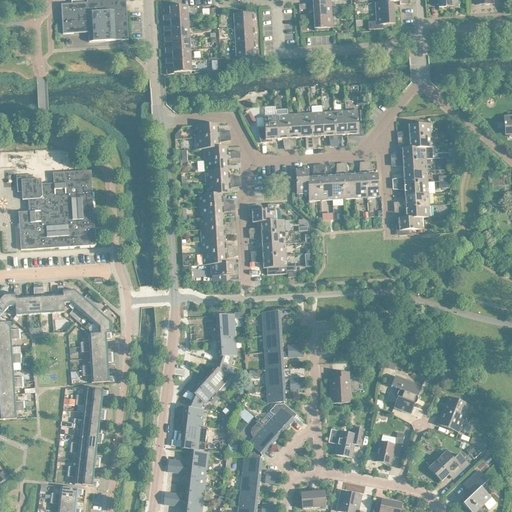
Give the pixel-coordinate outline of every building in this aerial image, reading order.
[(91,39),(130,37),(128,0),(86,0),(63,1),(65,31),(91,29),(91,39)] [(377,0),(378,11),(396,10),(395,0),(377,0)] [(166,18),(172,17),(172,16),(190,15),(190,3),(172,4),(172,12),(165,13),(166,18)] [(315,4),(316,15),(334,14),(333,3),(315,4)] [(236,11),(237,25),(255,24),(254,17),(256,17),(256,10),(254,10),(236,11)] [(396,10),(378,11),(379,22),(397,21),(396,10)] [(334,14),(316,15),(317,26),(335,25),(334,14)] [(166,29),(173,28),(173,26),(191,25),(190,15),(172,16),(172,17),(173,23),(166,24),(166,29)] [(237,25),(237,39),(256,38),(255,31),(257,31),(257,24),(255,24),(237,25)] [(167,39),(174,39),(174,37),(192,36),(191,25),(173,26),(173,28),(173,34),(167,34),(167,39)] [(168,50),(174,50),(174,48),(192,47),(192,36),(174,37),(174,39),(174,45),(167,45),(168,50)] [(256,38),(237,39),(238,54),(256,53),(256,45),(258,45),(258,38),(256,38)] [(168,61),(175,61),(175,59),(193,58),(192,47),(174,48),(174,50),(175,56),(168,56),(168,61)] [(175,59),(175,61),(175,66),(169,67),(169,72),(176,71),(176,70),(194,69),(193,58),(175,59)] [(359,107),(348,108),(349,132),(361,131),(359,107)] [(336,108),(324,109),(326,133),(337,133),(336,108)] [(348,108),(336,108),(337,133),(349,132),(348,108)] [(324,109),(313,110),(314,134),(326,133),(324,109)] [(301,111),(303,135),(308,134),(308,146),(315,145),(315,146),(314,134),(313,110),(301,111)] [(280,136),(291,136),(290,111),(278,112),(280,136)] [(291,136),(303,135),(301,111),(290,111),(291,136)] [(268,137),(280,136),(278,112),(266,113),(267,127),(262,128),(263,140),(268,140),(268,137)] [(196,123),(197,135),(221,133),(220,121),(196,123)] [(411,122),(411,134),(436,133),(435,121),(411,122)] [(198,147),(206,146),(222,145),(222,144),(221,133),(197,135),(198,147)] [(411,134),(412,145),(412,146),(428,145),(434,145),(436,144),(436,133),(411,134)] [(206,146),(206,158),(230,156),(242,155),(241,149),(230,150),(230,144),(222,144),(222,145),(206,146)] [(405,158),(429,156),(435,156),(434,145),(428,145),(412,146),(412,145),(404,146),(405,158)] [(206,158),(207,169),(231,168),(230,156),(206,158)] [(405,158),(406,169),(430,168),(429,156),(405,158)] [(320,162),(321,174),(323,198),(334,197),(333,173),(328,173),(327,162),(320,162)] [(299,191),(310,191),(311,191),(310,174),(310,166),(297,167),(297,165),(292,165),(293,178),(298,177),(299,191)] [(21,209),(23,247),(98,242),(93,168),(55,170),(56,186),(52,187),(51,181),(44,182),(43,176),(35,176),(35,171),(18,173),(19,189),(24,189),(25,197),(31,196),(31,204),(36,204),(37,208),(21,209)] [(207,169),(208,181),(232,179),(231,168),(207,169)] [(406,169),(406,181),(431,179),(430,168),(406,169)] [(380,170),(368,171),(369,195),(381,195),(380,170)] [(368,171),(356,172),(358,196),(369,195),(368,171)] [(345,172),(333,173),(334,197),(346,197),(345,172)] [(356,172),(345,172),(346,197),(358,196),(356,172)] [(311,191),(310,191),(311,199),(323,198),(321,174),(310,174),(311,191)] [(208,181),(208,192),(225,191),(225,192),(233,191),(232,179),(208,181)] [(406,181),(407,192),(431,191),(431,179),(406,181)] [(200,192),(201,204),(225,203),(235,202),(235,198),(225,199),(225,192),(225,191),(208,192),(200,192)] [(407,192),(408,204),(432,202),(431,191),(407,192)] [(408,204),(408,215),(408,216),(425,215),(433,214),(432,202),(408,204)] [(201,204),(202,216),(226,214),(225,203),(201,204)] [(254,220),(263,219),(279,218),(278,206),(277,206),(270,207),(254,208),(254,220)] [(202,216),(202,227),(227,226),(226,214),(202,216)] [(408,216),(408,215),(400,216),(401,228),(420,227),(424,227),(425,227),(425,215),(408,216)] [(263,219),(263,231),(287,229),(287,217),(279,218),(263,219)] [(202,227),(203,239),(227,238),(227,226),(202,227)] [(263,231),(264,242),(288,241),(287,229),(263,231)] [(203,239),(204,251),(228,249),(227,238),(203,239)] [(264,242),(265,254),(289,252),(288,241),(264,242)] [(205,263),(213,262),(229,261),(229,260),(228,249),(204,251),(205,263)] [(289,252),(265,254),(253,254),(253,259),(261,260),(261,258),(265,258),(265,266),(269,265),(269,272),(289,271),(289,268),(298,268),(297,260),(289,261),(289,252)] [(213,262),(213,274),(238,272),(237,260),(229,260),(229,261),(213,262)] [(60,292),(53,293),(54,310),(67,310),(66,300),(65,288),(65,283),(60,283),(60,292)] [(36,294),(29,294),(30,312),(42,311),(40,284),(36,285),(36,294)] [(45,284),(40,284),(42,311),(54,310),(53,293),(46,293),(45,284)] [(16,286),(16,291),(17,291),(17,303),(18,313),(30,312),(29,294),(22,294),(21,285),(16,286)] [(77,287),(65,288),(66,300),(72,300),(77,304),(86,295),(77,287)] [(5,291),(0,296),(0,302),(6,309),(11,304),(17,303),(17,291),(16,291),(5,291)] [(103,311),(86,295),(77,304),(95,320),(103,311)] [(265,311),(266,334),(283,333),(282,310),(265,311)] [(113,319),(103,311),(95,320),(100,324),(101,331),(113,330),(113,319)] [(218,314),(219,337),(237,336),(235,313),(218,314)] [(0,332),(22,331),(22,326),(13,327),(13,319),(2,320),(0,320),(0,332)] [(114,335),(113,330),(101,331),(90,331),(91,339),(82,340),(82,344),(109,343),(109,336),(114,335)] [(0,344),(14,344),(14,337),(23,336),(22,331),(0,332),(0,344)] [(266,334),(267,350),(284,349),(283,333),(266,334)] [(223,353),(221,360),(232,363),(236,353),(238,353),(237,336),(219,337),(220,354),(223,353)] [(110,350),(109,343),(82,344),(82,349),(91,349),(92,356),(115,354),(114,350),(110,350)] [(0,356),(24,355),(23,350),(15,351),(14,344),(0,344),(0,356)] [(267,350),(268,367),(285,366),(284,349),(267,350)] [(115,359),(115,354),(92,356),(92,363),(83,363),(84,368),(111,367),(110,360),(115,359)] [(0,368),(16,368),(15,360),(24,360),(24,355),(0,356),(0,368)] [(217,364),(206,377),(219,388),(230,376),(228,374),(232,363),(221,360),(218,366),(217,364)] [(268,367),(269,383),(286,382),(285,366),(268,367)] [(111,374),(111,367),(84,368),(84,373),(93,373),(93,380),(116,379),(116,373),(111,374)] [(0,380),(25,379),(25,374),(16,375),(16,368),(0,368),(0,380)] [(333,389),(334,399),(351,398),(350,370),(334,371),(335,377),(332,377),(333,389),(332,389),(333,389)] [(395,405),(413,412),(424,384),(397,374),(393,384),(402,388),(395,405)] [(196,391),(193,398),(204,403),(206,399),(208,401),(209,399),(217,398),(217,390),(219,388),(206,377),(194,389),(196,391)] [(0,392),(17,392),(17,384),(26,384),(25,379),(0,380),(0,392)] [(286,382),(269,383),(270,400),(287,399),(286,382)] [(78,392),(77,397),(104,400),(105,393),(109,393),(110,388),(87,385),(87,393),(78,392)] [(0,404),(27,403),(27,398),(18,399),(17,392),(0,392),(0,404)] [(449,426),(460,430),(471,402),(450,394),(443,411),(447,412),(446,415),(452,418),(449,426)] [(85,403),(85,410),(107,412),(108,408),(103,407),(104,400),(77,397),(76,402),(85,403)] [(187,405),(185,422),(203,424),(205,407),(202,407),(204,403),(193,398),(190,406),(187,405)] [(271,409),(263,419),(267,423),(280,435),(295,417),(299,413),(286,401),(278,402),(271,409)] [(27,403),(0,404),(0,407),(0,412),(0,411),(0,417),(19,416),(18,408),(27,408),(27,403)] [(246,406),(240,413),(245,417),(251,410),(246,406)] [(75,416),(74,421),(101,424),(102,417),(107,417),(107,412),(85,410),(84,417),(75,416)] [(257,435),(251,441),(265,452),(280,435),(267,423),(261,418),(259,419),(260,420),(255,425),(255,427),(254,428),(254,429),(254,430),(254,432),(255,433),(256,434),(257,435)] [(83,427),(82,434),(105,436),(105,431),(100,431),(101,424),(74,421),(74,426),(83,427)] [(203,424),(185,422),(183,445),(200,447),(203,424)] [(330,442),(338,444),(337,450),(353,454),(356,441),(363,443),(366,427),(356,425),(354,433),(332,429),(330,442)] [(72,440),(72,445),(99,448),(99,441),(104,441),(105,436),(82,434),(81,441),(72,440)] [(474,434),(472,440),(486,446),(489,440),(474,434)] [(377,459),(393,462),(396,449),(402,450),(404,436),(398,435),(397,442),(381,439),(377,459)] [(230,440),(230,450),(238,451),(239,441),(230,440)] [(80,451),(79,458),(102,460),(102,455),(98,455),(99,448),(72,445),(71,449),(80,451)] [(192,449),(190,466),(208,468),(210,451),(192,449)] [(443,477),(442,477),(443,478),(454,468),(458,473),(470,462),(461,452),(455,458),(448,451),(449,451),(448,450),(431,466),(432,466),(433,466),(443,477)] [(247,455),(245,472),(262,474),(264,457),(247,455)] [(70,464),(69,468),(96,471),(97,464),(101,465),(102,460),(79,458),(78,465),(70,464)] [(7,466),(1,471),(5,476),(11,470),(7,466)] [(190,466),(189,482),(206,484),(208,468),(190,466)] [(96,471),(69,468),(68,473),(77,474),(77,482),(99,484),(100,479),(95,479),(96,471)] [(476,490),(465,501),(474,511),(475,511),(493,496),(483,485),(490,478),(480,468),(467,481),(476,490)] [(245,472),(243,488),(260,490),(262,474),(245,472)] [(189,482),(187,498),(204,500),(206,484),(189,482)] [(52,492),(52,495),(79,498),(80,491),(84,492),(85,487),(62,484),(61,492),(52,490),(52,492)] [(243,488),(241,504),(258,506),(260,490),(243,488)] [(303,490),(304,506),(328,504),(326,488),(303,490)] [(343,488),(338,509),(354,511),(353,511),(368,511),(369,511),(360,509),(363,493),(343,488)] [(60,501),(59,508),(82,511),(83,506),(78,505),(79,498),(52,495),(51,500),(60,501)] [(401,511),(403,501),(384,497),(382,507),(376,506),(374,511),(401,511)] [(187,498),(185,511),(202,511),(204,500),(187,498)]
